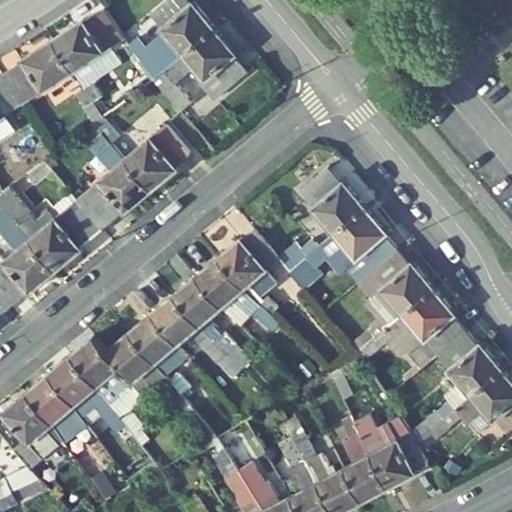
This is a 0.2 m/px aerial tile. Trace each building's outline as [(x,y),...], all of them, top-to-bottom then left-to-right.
[(155,78),(216,28),(193,0),(192,1),(190,0),(164,0),(151,12),(165,30),(147,45),(140,36),(130,44),(143,64),(155,78)] [(113,45),(125,37),(106,7),(85,20),(84,18),(54,38),(74,70),(113,45)] [(216,28),(155,78),(182,111),(193,102),(176,81),(195,65),(206,78),(202,81),(216,97),(249,69),(237,55),(238,54),(216,28)] [(74,70),(54,38),(23,58),(24,59),(3,74),(22,104),(74,70)] [(123,61),(113,45),(74,70),(85,87),(93,81),(123,61)] [(0,118),(7,114),(22,104),(3,74),(0,75),(0,118)] [(102,95),(93,81),(85,87),(86,87),(94,101),(102,95)] [(94,101),(86,87),(77,93),(95,121),(103,115),(94,101)] [(0,118),(0,136),(15,127),(7,114),(0,118)] [(120,135),(103,115),(95,121),(113,142),(120,135)] [(113,142),(95,121),(88,128),(105,148),(99,153),(113,169),(78,198),(103,228),(125,209),(126,210),(152,189),(126,158),(113,142)] [(167,124),(126,158),(152,189),(178,167),(177,166),(192,153),(167,124)] [(28,172),(36,183),(54,169),(46,159),(28,172)] [(301,190),(336,232),(367,206),(345,180),(344,181),(330,165),(301,190)] [(103,228),(78,198),(72,191),(56,205),(62,212),(55,217),(50,211),(38,220),(8,185),(3,189),(0,190),(0,201),(57,269),(82,247),(81,246),(103,228)] [(31,291),(57,269),(0,201),(0,227),(13,243),(18,249),(6,260),(0,254),(0,298),(8,308),(30,290),(31,291)] [(336,232),(320,245),(291,270),(302,283),(320,268),(317,264),(328,255),(342,271),(348,265),(361,280),(400,247),(388,233),(389,233),(367,206),(336,232)] [(245,288),(272,313),(280,306),(269,295),(265,299),(262,295),(279,281),(269,268),(280,256),(256,228),(244,238),(243,236),(219,256),(245,288)] [(291,270),(320,245),(313,237),(304,245),(299,240),(280,256),(291,270)] [(6,260),(18,249),(13,243),(0,254),(6,260)] [(412,262),(400,247),(361,280),(374,295),(383,287),(394,299),(378,313),(382,319),(353,343),(359,351),(436,287),(414,261),(412,262)] [(219,256),(197,275),(223,306),(234,297),(252,314),(255,311),(274,329),(281,321),(272,313),(245,288),(219,256)] [(228,353),(243,368),(253,359),(226,330),(225,331),(210,317),(223,306),(197,275),(174,293),(200,324),(228,353)] [(436,287),(359,351),(365,359),(388,341),(395,334),(407,349),(419,363),(422,367),(439,353),(468,328),(456,313),(457,312),(436,287)] [(383,287),(374,295),(368,300),(378,313),(394,299),(383,287)] [(174,293),(152,312),(179,343),(192,332),(219,361),(220,360),(228,353),(200,324),(174,293)] [(242,325),(252,314),(234,297),(223,306),(242,325)] [(167,374),(175,367),(189,355),(179,343),(152,312),(130,331),(164,370),(167,374)] [(468,328),(439,353),(461,380),(445,393),(450,399),(413,430),(419,440),(504,368),(482,341),(481,342),(468,328)] [(209,441),(220,435),(186,396),(184,393),(171,378),(167,374),(164,370),(130,331),(108,350),(147,397),(148,398),(159,389),(181,414),(184,412),(209,441)] [(400,355),(407,349),(395,334),(388,341),(400,355)] [(72,354),(101,388),(144,443),(150,438),(143,429),(146,427),(132,408),(147,397),(108,350),(95,335),(72,354)] [(366,360),(365,359),(359,351),(341,362),(346,372),(366,360)] [(235,376),(243,368),(228,353),(220,360),(235,376)] [(99,405),(112,424),(143,465),(155,458),(144,443),(101,388),(72,354),(50,373),(76,404),(85,416),(99,405)] [(306,376),(317,366),(310,358),(300,368),(306,376)] [(413,430),(405,434),(390,443),(380,424),(372,427),(346,372),(341,362),(331,368),(353,414),(368,444),(389,486),(417,472),(416,470),(430,463),(423,449),(419,440),(413,430)] [(422,367),(419,363),(405,375),(408,379),(422,367)] [(171,378),(179,371),(175,367),(167,374),(171,378)] [(511,428),(511,377),(504,368),(419,440),(423,449),(463,416),(469,423),(486,408),(495,419),(497,417),(508,431),(511,428)] [(322,374),(324,380),(334,376),(331,370),(322,374)] [(171,378),(184,393),(190,388),(193,386),(180,371),(179,371),(171,378)] [(54,423),(84,466),(90,476),(101,468),(85,445),(100,436),(98,434),(85,416),(76,404),(50,373),(28,391),(54,423)] [(76,472),(84,466),(54,423),(28,391),(5,411),(27,437),(15,447),(32,466),(57,446),(76,472)] [(85,416),(98,434),(112,424),(99,405),(85,416)] [(281,415),(275,405),(269,409),(274,419),(281,415)] [(486,408),(469,423),(480,434),(495,419),(486,408)] [(405,434),(413,430),(399,410),(393,413),(405,434)] [(339,511),(362,500),(345,466),(338,470),(335,463),(331,465),(324,452),(319,455),(296,414),(285,420),(286,422),(335,511),(339,511)] [(368,444),(353,414),(344,418),(353,437),(345,441),(355,461),(345,466),(362,500),(389,486),(368,444)] [(248,419),(241,422),(250,438),(257,434),(248,419)] [(335,511),(286,422),(274,428),(296,467),(293,469),(303,488),(292,494),(300,511),(335,511)] [(266,482),(232,427),(220,435),(254,489),(266,482)] [(254,489),(220,435),(209,441),(192,451),(200,465),(215,455),(242,496),(254,489)] [(23,461),(13,449),(4,456),(13,468),(23,461)] [(152,475),(163,468),(155,458),(143,465),(146,469),(148,468),(152,475)] [(451,458),(446,466),(457,473),(463,465),(451,458)] [(163,468),(152,475),(159,486),(170,479),(163,468)] [(0,496),(14,490),(42,477),(35,469),(9,481),(7,476),(0,478),(0,496)] [(14,490),(19,500),(50,485),(42,477),(14,490)] [(0,511),(8,511),(5,506),(19,500),(14,490),(0,496),(0,511)] [(300,511),(292,494),(266,508),(267,511),(300,511)] [(210,511),(200,495),(188,503),(193,511),(210,511)]
